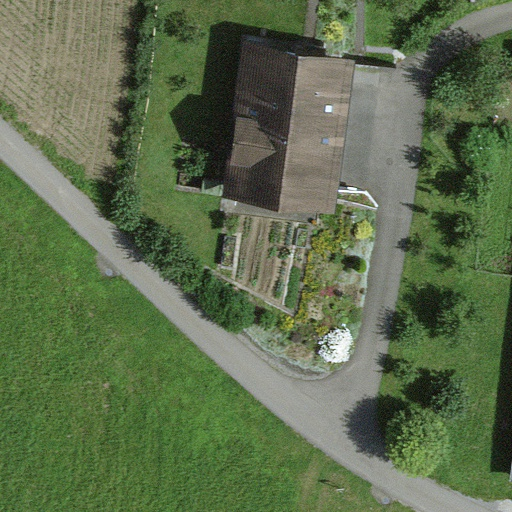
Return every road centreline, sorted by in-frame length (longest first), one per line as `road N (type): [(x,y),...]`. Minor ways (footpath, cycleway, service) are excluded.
road 1 (track): [(458,511),(341,434),(0,140)]
road 2 (track): [(341,434),(359,386),(408,94),(433,56),(511,20)]
